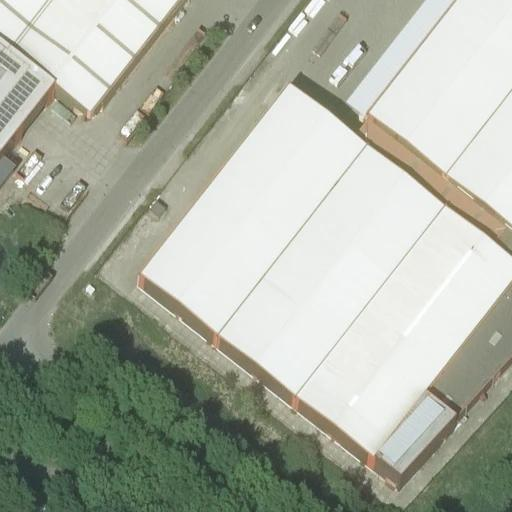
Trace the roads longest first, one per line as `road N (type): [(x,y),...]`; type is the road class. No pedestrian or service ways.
road 1 (unclassified): [(7,340),(274,0)]
road 2 (unclassified): [(230,511),(7,340)]
